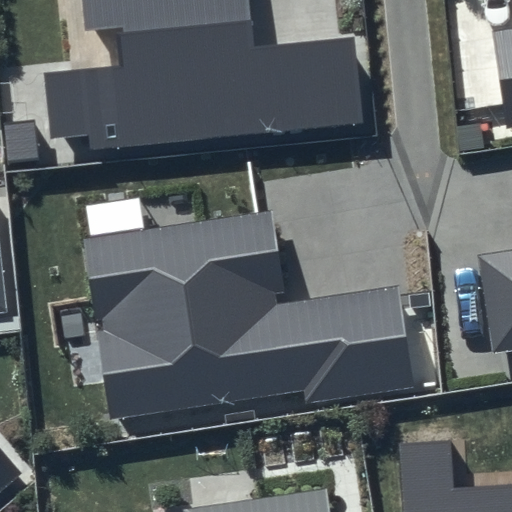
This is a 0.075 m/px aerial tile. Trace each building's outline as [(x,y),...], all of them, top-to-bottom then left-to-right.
[(247,0),(81,0),(84,31),(122,27),(126,66),(46,74),(50,139),(90,135),(90,148),(363,122),(354,38),(252,48),(247,0)] [(511,28),(491,31),(506,128),(511,127),(511,28)] [(270,210),(85,238),(109,418),(303,390),(306,403),(414,387),(395,286),(285,304),(270,210)] [(511,249),(476,255),(491,353),(511,350),(511,249)] [(450,439),(398,443),(401,511),(511,511),(511,485),(452,489),(450,439)] [(0,491),(21,473),(0,448),(0,491)] [(182,511),(329,511),(326,488),(182,510),(182,511)]
